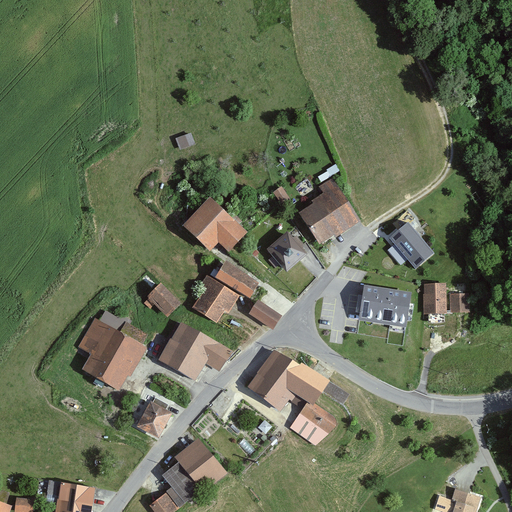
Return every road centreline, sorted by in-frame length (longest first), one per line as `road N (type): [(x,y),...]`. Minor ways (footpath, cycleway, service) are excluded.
road 1 (unclassified): [(113,511),(200,402),(272,341),(302,339),(417,403),(461,408),(511,399)]
road 2 (track): [(368,230),(429,188),(449,160),(445,121),(398,0)]
